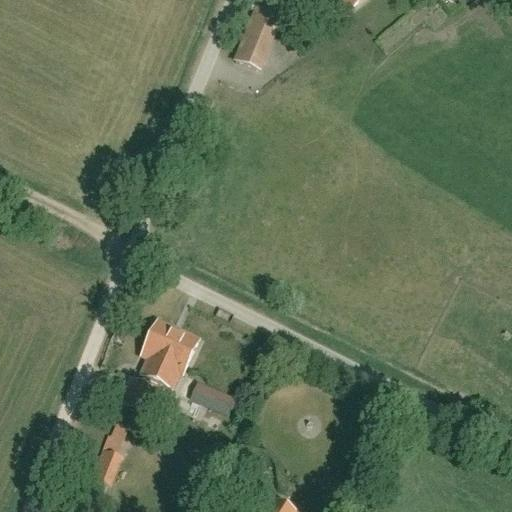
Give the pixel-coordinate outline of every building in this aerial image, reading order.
[(256,73),(283,7),(266,0),(261,0),(235,65),(256,73)] [(365,0),(338,0),(349,13),(365,0)] [(414,34),(432,18),(424,9),(406,25),(414,34)] [(157,325),(155,331),(151,331),(147,339),(150,342),(141,359),(149,363),(141,379),(172,393),(179,377),(183,379),(199,344),(157,325)] [(147,417),(159,393),(134,381),(122,404),(147,417)] [(220,394),(198,385),(190,403),(213,412),(220,394)] [(111,491),(122,461),(102,453),(91,483),(111,491)] [(286,511),(273,503),(267,511),(286,511)]
